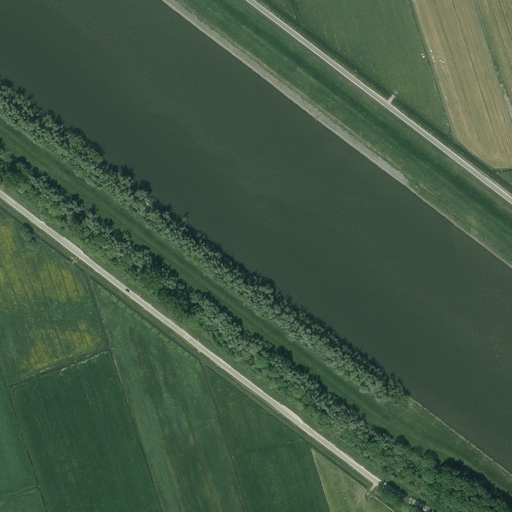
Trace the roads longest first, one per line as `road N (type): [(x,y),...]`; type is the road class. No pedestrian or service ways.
road 1 (unclassified): [(430,511),(357,467),(0,194)]
road 2 (unclassified): [(511,201),(247,0)]
